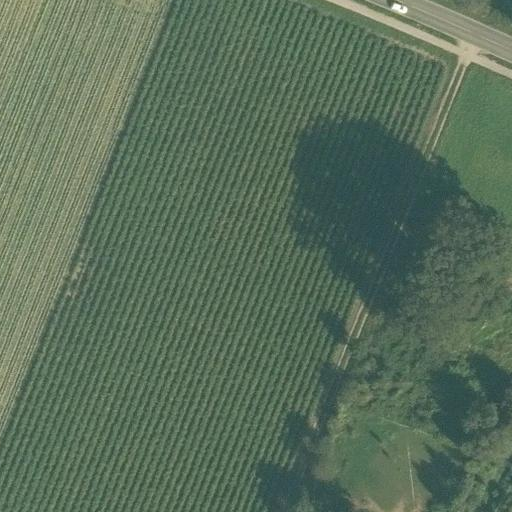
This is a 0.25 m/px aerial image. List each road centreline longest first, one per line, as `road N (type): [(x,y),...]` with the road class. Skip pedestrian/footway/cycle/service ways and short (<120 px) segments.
road 1 (track): [(290,511),(473,35)]
road 2 (secondary): [(511,52),(392,0)]
